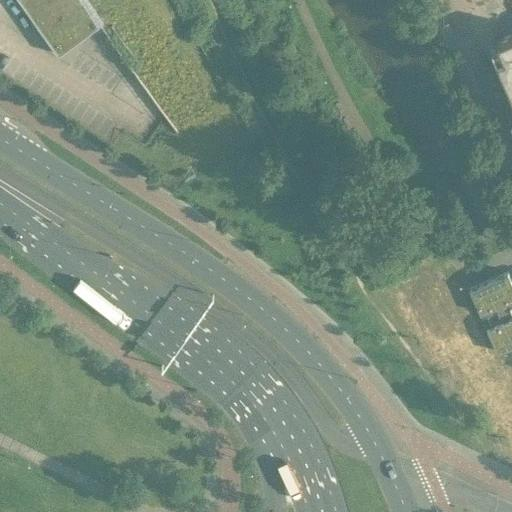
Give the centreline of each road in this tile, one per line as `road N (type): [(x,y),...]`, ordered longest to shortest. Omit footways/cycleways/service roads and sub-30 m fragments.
road 1 (secondary): [(405,511),(340,394),(254,307),(0,139)]
road 2 (secondary): [(0,204),(150,316),(262,421)]
road 3 (residential): [(511,152),(448,7)]
